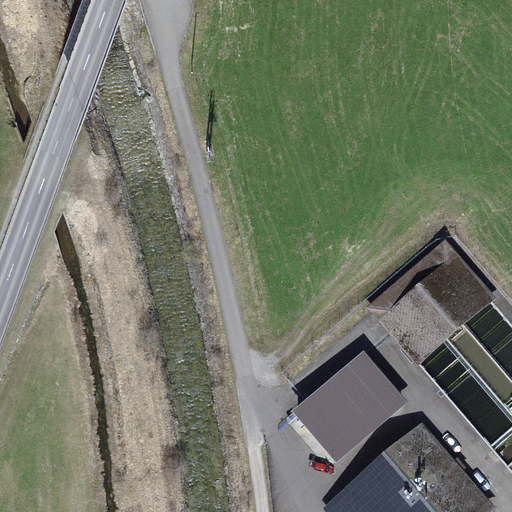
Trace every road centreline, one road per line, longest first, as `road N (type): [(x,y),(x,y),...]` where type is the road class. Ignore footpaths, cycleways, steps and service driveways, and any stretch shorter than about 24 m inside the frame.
road 1 (track): [(159,0),(281,504)]
road 2 (secondary): [(0,301),(108,0)]
